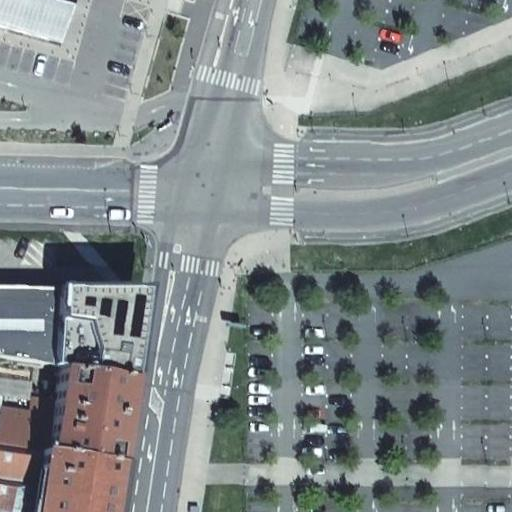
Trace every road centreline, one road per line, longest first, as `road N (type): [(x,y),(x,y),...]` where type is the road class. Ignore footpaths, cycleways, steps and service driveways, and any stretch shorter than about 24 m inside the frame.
road 1 (tertiary): [(147,511),(199,185)]
road 2 (tertiary): [(199,185),(248,206),(395,211),(511,172)]
road 3 (tertiary): [(511,126),(388,166),(283,164),(199,185)]
road 4 (tertiary): [(199,185),(0,184)]
road 5 (tertiary): [(199,185),(248,0)]
